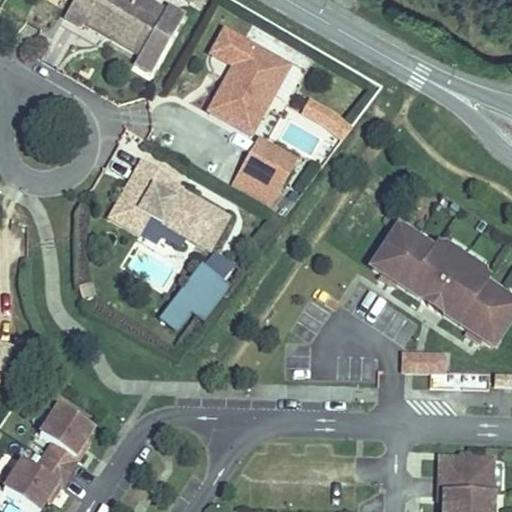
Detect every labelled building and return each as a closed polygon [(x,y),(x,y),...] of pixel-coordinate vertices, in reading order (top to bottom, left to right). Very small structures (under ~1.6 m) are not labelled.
[(188,0),(186,5),(200,12),(206,0),(188,0)] [(56,5),(38,38),(60,50),(63,44),(67,37),(91,50),(87,57),(116,73),(138,31),(86,2),(78,17),(56,5)] [(63,44),(87,57),(91,50),(67,37),(63,44)] [(212,68),(193,101),(203,107),(221,73),(212,68)] [(193,101),(177,131),(225,158),(260,94),(221,73),(203,107),(193,101)] [(303,134),(309,123),(292,113),(285,124),(303,134)] [(326,137),(309,123),(303,134),(319,146),(326,137)] [(230,165),(212,195),(240,211),(258,181),(230,165)] [(110,183),(77,237),(105,254),(115,237),(155,262),(175,230),(146,212),(143,217),(132,210),(135,205),(138,201),(110,183)] [(240,211),(212,195),(205,208),(233,224),(240,211)] [(146,212),(135,205),(132,210),(143,217),(146,212)] [(490,277),(436,242),(433,247),(399,225),(373,265),(424,298),(439,274),(460,287),(444,311),(494,344),(511,316),(511,299),(487,282),(490,277)] [(28,312),(27,238),(2,238),(4,312),(28,312)] [(212,256),(202,270),(228,288),(238,273),(212,256)] [(187,318),(205,328),(227,288),(193,269),(160,328),(176,337),(187,318)] [(444,311),(460,287),(439,274),(424,298),(444,311)] [(443,367),(443,350),(403,349),(403,366),(443,367)] [(511,383),(511,372),(496,372),(495,383),(511,383)] [(488,391),(488,381),(442,377),(441,387),(488,391)] [(18,511),(22,511),(49,470),(45,468),(51,459),(58,448),(23,425),(5,454),(18,463),(1,489),(0,488),(0,511),(16,511),(17,511),(18,511)] [(492,511),(494,459),(440,458),(440,493),(445,493),(445,503),(444,511),(492,511)] [(49,470),(54,462),(51,459),(45,468),(49,470)]
